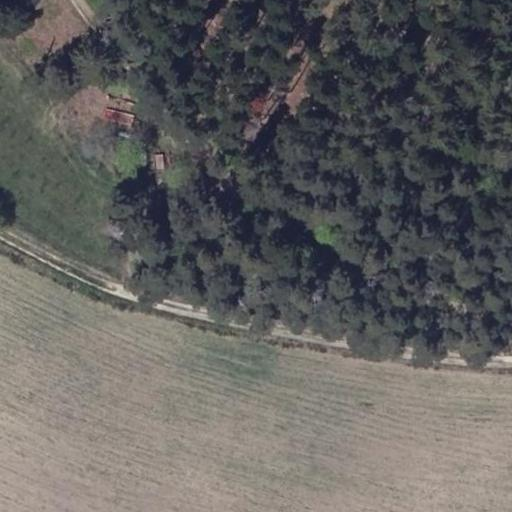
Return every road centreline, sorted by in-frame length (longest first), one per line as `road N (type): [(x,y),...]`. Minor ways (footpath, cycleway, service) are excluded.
road 1 (track): [(511,327),(414,289),(205,164),(68,0)]
road 2 (track): [(0,221),(84,270),(228,322),(493,357),(511,334)]
